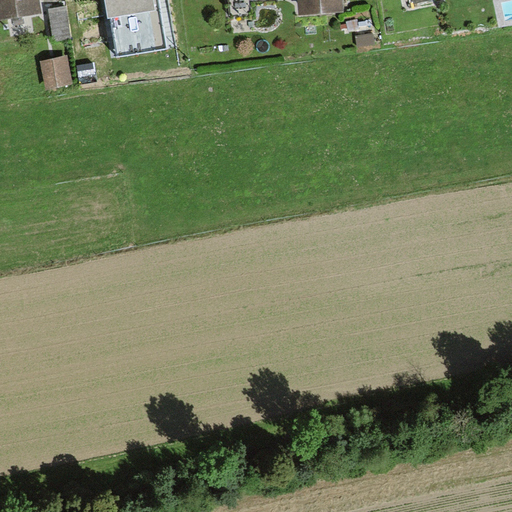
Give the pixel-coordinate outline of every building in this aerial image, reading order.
[(0,0),(0,15),(35,10),(33,0),(0,0)] [(150,0),(104,0),(107,15),(127,35),(142,32),(139,20),(167,15),(165,2),(152,4),(150,0)] [(300,0),(301,14),(340,12),(339,0),(300,0)] [(52,41),(69,39),(65,9),(48,11),(52,41)] [(374,44),(373,34),(357,36),(358,46),(374,44)] [(94,42),(83,44),(85,51),(95,50),(94,42)] [(70,84),(65,59),(40,65),(45,89),(70,84)]
